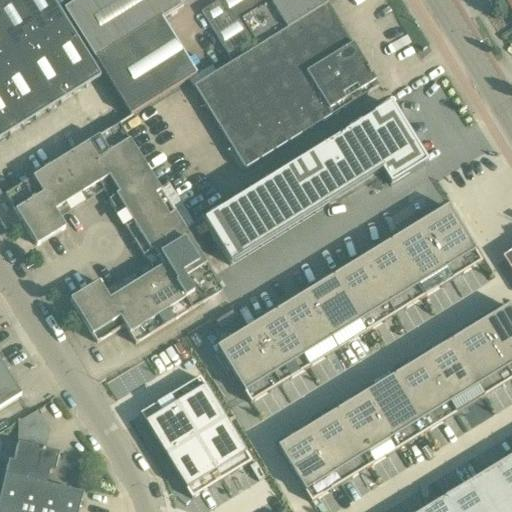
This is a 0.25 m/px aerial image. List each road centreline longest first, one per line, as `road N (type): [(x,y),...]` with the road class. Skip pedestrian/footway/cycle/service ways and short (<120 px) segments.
road 1 (unclassified): [(147,511),(0,272)]
road 2 (tertiary): [(511,124),(434,0)]
